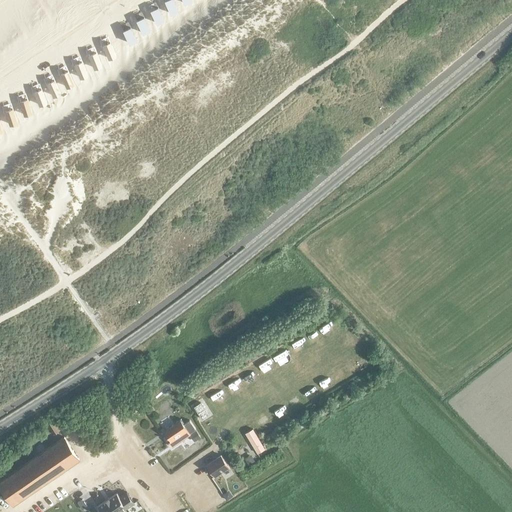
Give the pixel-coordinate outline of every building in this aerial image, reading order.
[(176,0),(168,3),(175,19),(182,16),(176,0)] [(194,0),(185,0),(189,9),(196,6),(194,0)] [(161,10),(154,13),(160,29),(167,25),(161,10)] [(148,20),(140,23),(146,38),(154,35),(148,20)] [(134,29),(127,32),(133,47),(140,44),(134,29)] [(113,43),(105,47),(111,62),(119,59),(113,43)] [(99,54),(91,57),(98,72),(105,69),(99,54)] [(85,63),(77,66),(83,81),(91,78),(85,63)] [(71,73),(63,76),(70,91),(77,88),(71,73)] [(58,82),(50,85),(57,100),(64,97),(58,82)] [(45,91),(37,94),(43,109),(51,106),(45,91)] [(31,100),(23,103),(29,119),(37,116),(31,100)] [(16,111),(8,114),(14,129),(22,126),(16,111)] [(201,406),(196,409),(203,420),(208,416),(201,406)] [(172,446),(190,434),(181,419),(164,431),(169,438),(167,440),(172,446)] [(53,434),(59,430),(53,420),(46,424),(53,434)] [(0,484),(13,504),(79,459),(64,437),(0,480),(0,484)] [(221,455),(206,465),(214,476),(229,466),(221,455)] [(95,500),(121,483),(110,467),(91,481),(88,477),(82,481),(95,500)] [(120,490),(98,505),(102,511),(117,511),(136,499),(129,489),(122,494),(120,490)] [(87,506),(82,500),(77,503),(82,510),(87,506)]
